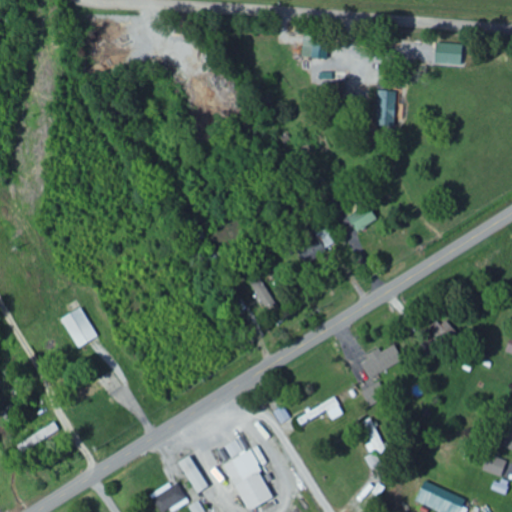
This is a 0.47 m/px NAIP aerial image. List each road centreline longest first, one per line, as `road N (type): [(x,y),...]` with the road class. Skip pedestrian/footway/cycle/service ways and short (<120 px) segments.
road 1 (secondary): [(39,511),(511,217)]
road 2 (residential): [(96,0),(511,27)]
